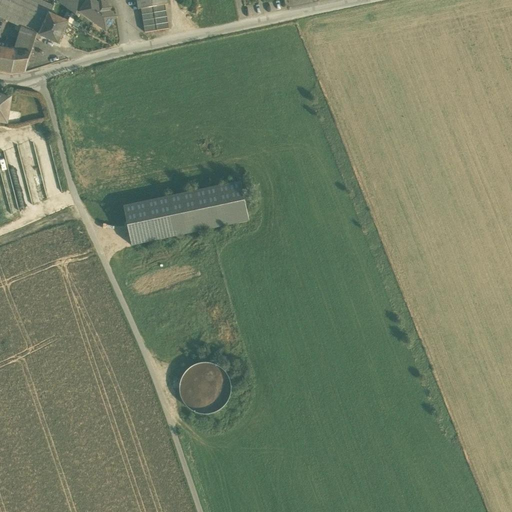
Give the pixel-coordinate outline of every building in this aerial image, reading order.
[(0,0),(0,17),(24,29),(32,32),(34,29),(38,31),(39,28),(43,29),(50,15),(54,8),(36,0),(0,0)] [(66,8),(76,15),(78,0),(57,0),(57,2),(66,8)] [(91,0),(88,0),(80,12),(106,31),(116,17),(108,12),(111,9),(101,2),(99,5),(91,0)] [(136,0),(138,10),(141,10),(153,8),(165,6),(168,5),(166,0),(136,0)] [(153,8),(157,31),(169,29),(165,6),(153,8)] [(141,10),(145,33),(157,31),(153,8),(141,10)] [(41,36),(58,44),(68,23),(50,15),(43,29),(40,36),(41,36)] [(17,51),(31,54),(36,39),(39,40),(41,36),(40,36),(43,29),(39,28),(38,31),(34,29),(32,32),(24,29),(17,51)] [(0,72),(11,74),(26,72),(26,71),(31,54),(17,51),(0,48),(0,72)] [(0,122),(7,124),(11,98),(0,95),(0,122)] [(47,138),(34,139),(34,148),(48,147),(47,138)] [(124,208),(132,246),(249,221),(240,183),(124,208)] [(195,413),(205,415),(215,413),(223,408),(229,400),(231,390),(229,380),(224,372),(216,366),(206,364),(196,366),(188,371),(182,379),(180,389),(181,399),(187,407),(195,413)]
